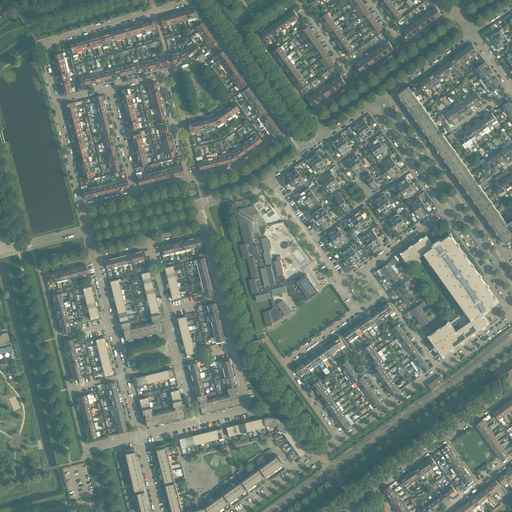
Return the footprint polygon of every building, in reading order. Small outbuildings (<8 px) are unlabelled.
[(380,10),(392,2),(390,0),(383,0),(381,2),(383,5),(379,8),(380,10)] [(358,12),(366,6),(369,4),(368,2),(364,4),(362,2),(355,7),(358,12)] [(387,12),(395,6),(392,2),(380,10),(382,12),(385,9),(387,12)] [(369,11),(367,9),(367,8),(370,6),(369,4),(366,6),(358,12),(361,16),(369,11)] [(387,19),(398,11),(395,6),(387,12),(389,15),(386,17),(387,19)] [(198,7),(189,9),(192,18),(197,17),(196,14),(195,11),(199,8),(198,7)] [(441,15),(436,7),(431,10),(436,18),(441,15)] [(299,17),(293,10),(289,13),(294,21),(299,17)] [(436,18),(431,10),(426,14),(432,21),(436,18)] [(365,21),(372,16),(376,13),(375,11),(371,14),(369,11),(361,16),(365,21)] [(394,21),(402,16),(398,11),(387,19),(388,21),(392,18),(394,21)] [(294,21),(289,13),(284,16),(289,24),(294,21)] [(319,25),(331,17),(327,13),(319,18),(322,21),(318,24),(319,25)] [(376,20),(374,18),(377,15),(376,13),(372,16),(365,21),(368,26),(376,20)] [(432,21),(426,14),(422,17),(427,25),(432,21)] [(289,24),(284,16),(279,20),(285,27),(289,24)] [(326,27),(334,22),(331,17),(319,25),(321,27),(324,25),(326,27)] [(427,25),(422,17),(417,20),(422,28),(427,25)] [(153,20),(148,21),(151,30),(151,33),(157,31),(153,20)] [(285,27),(279,20),(275,23),(280,31),(285,27)] [(371,30),(379,25),(383,22),(381,20),(378,23),(376,20),(368,26),(371,30)] [(422,28),(417,20),(412,24),(418,31),(422,28)] [(202,22),(194,27),(197,32),(205,26),(202,22)] [(326,35),(337,27),(334,22),(326,27),(328,30),(325,33),(326,35)] [(382,30),(381,28),(380,27),(384,24),(383,22),(379,25),(371,30),(375,35),(382,30)] [(143,23),(138,24),(141,33),(142,35),(147,34),(146,32),(143,23)] [(280,31),(275,23),(270,26),(275,34),(280,31)] [(418,31),(412,24),(408,27),(413,35),(418,31)] [(205,26),(197,32),(200,36),(208,30),(205,26)] [(275,34),(270,26),(265,30),(271,37),(275,34)] [(304,37),(311,31),(315,29),(313,27),(310,29),(308,26),(300,32),(304,37)] [(129,27),(124,28),(126,37),(127,40),(132,38),(131,36),(129,27)] [(333,37),(340,31),(337,27),(326,35),(327,36),(331,34),(333,37)] [(413,35),(408,27),(403,30),(408,38),(413,35)] [(505,35),(502,31),(504,30),(502,28),(495,33),(500,39),(505,35)] [(314,36),(313,34),(312,33),(316,30),(315,29),(311,31),(304,37),(307,41),(314,36)] [(208,30),(200,36),(203,40),(211,35),(208,30)] [(271,37),(265,30),(261,33),(266,41),(271,37)] [(333,44),(344,36),(340,31),(333,37),(335,40),(331,42),(333,44)] [(500,39),(495,33),(489,38),(490,40),(492,39),(495,43),(500,39)] [(104,34),(99,36),(102,45),(102,47),(107,46),(106,43),(104,34)] [(211,35),(203,40),(206,44),(214,39),(211,35)] [(504,45),(511,40),(509,38),(507,39),(505,35),(500,39),(504,45)] [(310,46),(318,40),(321,38),(320,36),(316,39),(314,36),(307,41),(310,46)] [(340,46),(347,41),(344,36),(333,44),(334,46),(338,43),(340,46)] [(321,45),(320,43),(319,42),(323,40),(321,38),(318,40),(310,46),(314,51),(321,45)] [(214,39),(206,44),(209,49),(217,43),(214,39)] [(504,45),(500,39),(495,43),(497,46),(496,48),(497,50),(504,45)] [(339,53),(350,45),(347,41),(340,46),(342,49),(338,51),(339,53)] [(393,49),(388,41),(383,45),(389,52),(393,49)] [(74,43),(69,44),(72,53),(73,55),(78,54),(78,53),(77,52),(74,43)] [(198,51),(192,43),(188,46),(193,54),(198,51)] [(467,46),(467,47),(474,56),(475,55),(474,53),(477,51),(472,44),(469,46),(469,45),(467,46)] [(317,55),(324,50),(328,47),(327,45),(323,48),(321,45),(314,51),(317,55)] [(346,55),(354,50),(350,45),(339,53),(340,55),(344,52),(346,55)] [(389,52),(383,45),(379,48),(384,55),(389,52)] [(193,54),(188,46),(184,49),(189,57),(193,54)] [(276,56),(284,51),(280,46),(273,51),(276,56)] [(465,49),(463,50),(468,57),(471,55),(473,57),(474,56),(467,47),(467,46),(467,47),(465,48),(465,49)] [(328,54),(326,52),(329,49),(328,47),(324,50),(317,55),(320,60),(328,54)] [(384,55),(379,48),(374,51),(379,59),(384,55)] [(182,51),(180,51),(182,60),(186,59),(189,57),(184,49),(182,51)] [(458,53),(459,53),(465,63),(470,60),(468,57),(463,50),(461,52),(460,51),(458,53)] [(222,51),(215,56),(218,60),(226,55),(222,51)] [(279,61),(287,56),(284,51),(276,56),(279,61)] [(379,59),(374,51),(369,54),(375,62),(379,59)] [(456,55),(454,57),(455,58),(459,64),(462,61),(464,64),(465,63),(459,53),(458,53),(456,54),(456,55)] [(324,64),(331,59),(335,56),(333,55),(330,57),(328,54),(320,60),(324,64)] [(375,62),(369,54),(365,58),(370,65),(375,62)] [(218,60),(216,62),(219,66),(221,65),(229,59),(226,55),(218,60)] [(283,66),(290,60),(287,56),(279,61),(283,66)] [(335,64),(333,62),(332,61),(336,58),(335,56),(331,59),(324,64),(327,69),(335,64)] [(370,65),(365,58),(360,61),(365,69),(370,65)] [(450,60),(450,61),(457,70),(458,69),(457,67),(460,65),(459,64),(455,58),(452,59),(450,60)] [(229,59),(221,65),(224,69),(232,63),(229,59)] [(286,70),(294,65),(290,60),(283,66),(286,70)] [(448,62),(446,64),(451,71),(453,73),(457,70),(450,61),(450,60),(448,62)] [(365,69),(360,61),(355,65),(361,72),(365,69)] [(485,62),(475,69),(478,74),(485,68),(484,66),(485,65),(487,64),(485,62)] [(232,63),(224,69),(227,73),(234,67),(232,63)] [(441,66),(442,67),(448,76),(450,75),(448,73),(451,71),(446,64),(444,65),(443,65),(441,66)] [(289,75),(297,70),(294,65),(286,70),(289,75)] [(439,68),(437,70),(442,77),(444,80),(448,76),(442,67),(441,66),(441,67),(439,68)] [(234,67),(227,73),(230,77),(237,72),(234,67)] [(485,68),(478,74),(481,78),(491,71),(490,69),(488,70),(487,71),(485,68)] [(293,80),(300,74),(297,70),(289,75),(293,80)] [(433,73),(432,73),(433,73),(439,83),(441,82),(439,79),(442,77),(437,70),(435,72),(434,71),(433,73)] [(481,78),(479,79),(482,84),(491,77),(490,75),(491,74),(493,73),(491,71),(481,78)] [(237,72),(230,77),(233,81),(240,76),(237,72)] [(431,75),(428,76),(435,86),(439,83),(433,73),(432,73),(430,74),(431,75)] [(296,84),(304,79),(300,74),(293,80),(296,84)] [(346,83),(340,75),(335,79),(341,86),(346,83)] [(240,76),(233,81),(236,85),(243,80),(240,76)] [(424,79),(424,80),(431,89),(435,86),(428,76),(426,78),(426,77),(424,79)] [(491,77),(482,84),(485,88),(488,87),(498,80),(496,77),(494,79),(493,80),(491,77)] [(299,89),(307,84),(304,79),(296,84),(299,89)] [(341,86),(335,79),(331,82),(336,90),(341,86)] [(422,81),(419,83),(424,90),(428,88),(429,90),(431,89),(424,80),(424,79),(423,79),(421,80),(422,81)] [(243,80),(236,85),(239,90),(247,84),(243,80)] [(498,80),(488,87),(491,91),(498,86),(496,84),(497,83),(499,82),(498,80)] [(336,90),(331,82),(326,85),(332,93),(336,90)] [(332,93),(326,85),(321,89),(327,96),(332,93)] [(248,86),(240,92),(243,96),(251,91),(248,86)] [(511,221),(507,226),(488,200),(477,185),(482,181),(482,180),(481,180),(481,179),(480,179),(476,182),(442,135),(447,132),(445,130),(445,129),(444,128),(443,128),(439,131),(411,92),(416,89),(416,88),(415,87),(414,87),(410,90),(407,87),(398,94),(400,97),(401,97),(404,100),(403,101),(437,149),(438,148),(441,151),(439,152),(444,159),(445,158),(448,162),(447,162),(452,169),(453,168),(455,172),(454,173),(459,180),(460,179),(463,182),(461,183),(496,231),(497,230),(499,234),(498,234),(503,241),(504,240),(506,242),(511,237),(511,221)] [(327,96),(321,89),(317,92),(322,99),(327,96)] [(251,91),(243,96),(246,100),(254,95),(251,91)] [(322,99),(317,92),(312,95),(318,103),(322,99)] [(481,99),(478,94),(476,92),(472,95),(479,105),(481,103),(479,101),(481,99)] [(254,95),(246,100),(249,104),(257,99),(254,95)] [(318,103),(312,95),(307,99),(313,106),(318,103)] [(479,105),(472,95),(467,98),(472,105),(475,104),(477,107),(479,105)] [(472,105),(467,98),(463,101),(470,111),(472,110),(470,107),(472,105)] [(257,99),(249,104),(252,109),(260,103),(257,99)] [(470,111),(463,101),(459,104),(464,111),(466,110),(468,113),(470,111)] [(503,112),(511,105),(511,102),(510,104),(509,101),(499,108),(503,112)] [(234,102),(230,106),(235,113),(240,110),(234,102)] [(260,103),(252,109),(255,113),(263,108),(260,103)] [(464,111),(459,104),(454,108),(461,118),(464,116),(461,113),(464,111)] [(94,108),(90,109),(92,113),(96,113),(105,110),(103,105),(94,108)] [(506,117),(508,115),(511,112),(511,105),(503,112),(506,117)] [(230,106),(226,109),(231,116),(235,113),(230,106)] [(263,108),(255,113),(258,117),(266,112),(263,108)] [(461,118),(454,108),(450,111),(455,118),(457,116),(459,119),(461,118)] [(226,109),(221,112),(227,119),(231,116),(226,109)] [(455,118),(450,111),(445,114),(446,115),(444,117),(449,125),(452,123),(452,124),(455,122),(453,119),(455,118)] [(498,122),(491,113),(489,114),(487,111),(485,113),(492,123),(493,125),(498,122)] [(221,112),(217,115),(223,122),(227,119),(221,112)] [(261,121),(269,116),(266,112),(258,117),(261,121)] [(492,123),(485,113),(483,114),(485,117),(482,119),(487,126),(492,123)] [(217,115),(213,118),(217,126),(223,122),(217,115)] [(264,125),(272,120),(269,116),(261,121),(264,125)] [(213,118),(208,119),(210,128),(217,126),(213,118)] [(487,126),(482,119),(480,121),(478,118),(476,119),(485,131),(489,128),(487,126)] [(363,119),(359,122),(364,129),(369,126),(363,119)] [(485,131),(476,119),(474,121),(476,124),(474,125),(480,134),(485,131)] [(267,130),(275,124),(272,120),(264,125),(267,130)] [(358,122),(354,125),(357,129),(354,131),(357,134),(364,129),(359,122),(358,122)] [(270,134),(278,128),(275,124),(267,130),(270,134)] [(369,126),(364,129),(369,137),(374,134),(371,130),(373,128),(371,124),(369,126)] [(480,134),(474,125),(471,127),(469,124),(467,125),(474,136),(476,138),(480,134)] [(474,136),(467,125),(465,127),(467,130),(465,132),(470,139),(474,136)] [(273,138),(281,133),(278,128),(270,134),(273,138)] [(364,129),(357,134),(359,138),(362,141),(364,140),(365,140),(366,139),(369,137),(364,129)] [(470,139),(465,132),(463,133),(460,130),(458,132),(461,136),(458,138),(463,144),(470,139)] [(255,131),(250,134),(257,144),(261,141),(256,133),(255,131)] [(456,138),(453,134),(452,134),(452,133),(451,133),(447,136),(451,141),(456,138)] [(250,134),(246,137),(247,139),(253,147),(257,144),(250,134)] [(349,140),(347,136),(344,138),(342,134),(337,137),(342,145),(349,140)] [(342,145),(337,137),(332,141),(337,148),(338,148),(342,145)] [(385,143),(382,140),(379,141),(377,138),(372,141),(377,148),(385,143)] [(247,139),(243,142),(249,150),(251,148),(253,147),(247,139)] [(352,149),(350,145),(352,144),(349,140),(342,145),(348,152),(352,149)] [(377,148),(372,141),(369,143),(367,144),(370,148),(368,150),(370,153),(377,148)] [(243,142),(239,145),(241,148),(245,153),(249,150),(243,142)] [(238,143),(233,146),(235,148),(240,156),(245,153),(241,148),(239,145),(238,143)] [(387,153),(385,149),(387,147),(385,143),(377,148),(383,156),(386,154),(387,153)] [(506,143),(502,146),(503,149),(509,156),(511,154),(511,155),(511,151),(508,145),(506,143)] [(348,152),(342,145),(338,148),(337,148),(335,150),(338,154),(340,152),(343,156),(346,154),(348,152)] [(235,148),(231,151),(236,159),(240,156),(235,148)] [(383,156),(377,148),(370,153),(373,157),(375,155),(378,159),(377,160),(378,162),(381,160),(380,158),(383,156)] [(503,149),(499,152),(506,162),(508,160),(507,158),(506,157),(509,156),(503,149)] [(229,152),(227,153),(229,162),(233,161),(236,159),(231,151),(229,152)] [(324,158),(322,154),(319,156),(317,152),(312,155),(317,163),(324,158)] [(499,152),(495,155),(500,162),(502,160),(503,161),(504,163),(506,162),(499,152)] [(363,159),(360,155),(358,157),(355,153),(350,156),(356,164),(363,159)] [(493,153),(489,156),(497,168),(500,166),(498,165),(497,164),(500,162),(495,155),(493,153)] [(317,163),(312,155),(307,159),(310,162),(307,164),(310,168),(317,163)] [(356,164),(350,156),(346,160),(348,163),(346,165),(349,169),(356,164)] [(489,156),(484,159),(486,161),(491,168),(493,167),(494,168),(495,170),(497,168),(489,156)] [(201,157),(196,158),(197,160),(199,169),(204,168),(202,159),(201,157)] [(390,157),(386,160),(391,167),(397,163),(398,162),(396,159),(394,161),(390,157)] [(327,167),(325,163),(327,161),(324,158),(317,163),(323,170),(327,167)] [(484,158),(479,162),(482,165),(480,167),(484,172),(486,171),(489,174),(491,173),(489,171),(489,170),(491,168),(486,161),(484,159),(484,158)] [(366,168),(363,164),(366,163),(363,159),(356,164),(361,171),(364,169),(366,168)] [(381,160),(378,162),(380,164),(381,163),(384,167),(381,169),(384,172),(391,167),(386,160),(383,162),(381,160)] [(323,170),(317,163),(310,168),(313,171),(315,170),(318,173),(323,170)] [(397,163),(391,167),(396,175),(401,172),(398,167),(399,167),(397,163)] [(361,171),(356,164),(349,169),(351,173),(354,171),(356,175),(358,173),(361,171)] [(303,173),(300,169),(298,171),(295,167),(290,171),(296,178),(303,173)] [(391,167),(384,172),(387,176),(389,174),(392,178),(393,177),(394,176),(396,175),(391,167)] [(296,178),(290,171),(286,174),(291,181),(296,178)] [(338,177),(335,173),(333,175),(330,171),(326,174),(331,182),(338,177)] [(136,173),(136,175),(139,185),(144,183),(142,174),(141,172),(136,173)] [(376,178),(374,174),(371,176),(369,172),(367,174),(364,175),(364,176),(369,183),(376,178)] [(306,182),(303,179),(305,177),(303,173),(296,178),(301,186),(304,184),(306,182)] [(331,182),(326,174),(321,178),(324,181),(321,183),(324,187),(331,182)] [(511,184),(511,179),(510,176),(507,177),(505,174),(503,176),(510,186),(511,184)] [(510,186),(503,176),(501,177),(503,180),(501,182),(506,189),(510,186)] [(341,186),(338,182),(341,180),(338,177),(331,182),(336,189),(339,187),(341,186)] [(411,185),(405,177),(401,181),(406,188),(411,185)] [(301,186),(296,178),(291,181),(288,183),(291,187),(294,185),(296,189),(301,186)] [(379,187),(377,183),(379,182),(376,178),(369,183),(374,190),(379,187)] [(401,181),(399,182),(396,184),(399,188),(396,189),(399,193),(406,188),(401,181)] [(506,189),(501,182),(499,184),(496,181),(492,184),(499,194),(501,192),(506,189)] [(336,189),(331,182),(324,187),(326,190),(329,189),(332,192),(336,189)] [(81,187),(81,189),(84,198),(89,197),(87,188),(86,185),(81,187)] [(416,192),(411,185),(406,188),(411,196),(416,192)] [(307,188),(304,190),(309,197),(316,192),(314,188),(311,190),(308,186),(307,188)] [(411,196),(406,188),(399,193),(401,197),(404,195),(407,199),(411,196)] [(304,190),(299,193),(302,197),(299,199),(302,202),(305,201),(304,201),(309,197),(304,190)] [(391,199),(389,195),(386,197),(384,194),(386,193),(384,191),(381,193),(382,194),(379,196),(384,204),(391,199)] [(316,192),(309,197),(314,205),(316,203),(319,201),(316,198),(319,196),(316,192)] [(339,193),(336,195),(334,197),(337,200),(335,202),(337,206),(345,201),(339,193)] [(377,198),(374,199),(377,203),(374,205),(377,209),(380,207),(379,207),(384,204),(379,196),(377,198)] [(424,204),(419,196),(414,200),(419,207),(424,204)] [(309,197),(304,201),(305,201),(310,208),(314,205),(309,197)] [(394,208),(392,204),(394,202),(391,199),(384,204),(389,211),(394,208)] [(419,207),(414,200),(409,203),(412,207),(410,209),(412,212),(419,207)] [(350,208),(345,201),(337,206),(340,209),(342,208),(345,211),(347,210),(350,208)] [(429,211),(427,208),(429,206),(426,202),(424,204),(419,207),(425,215),(429,211)] [(389,211),(384,204),(379,207),(380,207),(385,214),(389,211)] [(240,224),(252,221),(255,233),(260,232),(258,227),(262,226),(259,217),(262,216),(254,205),(250,206),(251,207),(240,209),(238,213),(240,223),(240,224)] [(319,207),(317,209),(323,216),(330,211),(327,207),(325,209),(322,205),(319,207)] [(425,215),(419,207),(412,212),(415,216),(417,214),(420,218),(425,215)] [(314,209),(311,212),(312,214),(313,213),(314,214),(315,216),(313,218),(316,221),(318,220),(323,216),(317,209),(315,210),(314,209)] [(330,211),(323,216),(328,224),(331,221),(333,220),(332,220),(330,217),(333,215),(330,211)] [(366,217),(364,213),(361,214),(359,211),(358,211),(356,213),(354,214),(359,221),(364,218),(366,217)] [(405,218),(402,214),(400,216),(397,212),(392,215),(398,223),(405,218)] [(354,214),(352,216),(349,217),(352,221),(349,223),(352,227),(359,221),(354,214)] [(398,223),(392,215),(388,219),(390,222),(388,224),(391,228),(393,226),(398,223)] [(318,220),(316,221),(316,222),(318,225),(321,223),(321,224),(323,227),(325,226),(328,224),(323,216),(318,220)] [(369,226),(366,222),(369,220),(366,217),(364,218),(359,221),(365,229),(369,226)] [(408,227),(405,223),(408,221),(405,218),(398,223),(403,230),(408,227)] [(284,274),(284,273),(283,273),(280,260),(281,259),(280,256),(281,256),(276,257),(277,260),(272,261),(271,256),(271,255),(271,256),(269,251),(271,251),(270,251),(267,237),(260,238),(259,236),(261,236),(260,232),(255,233),(252,221),(240,224),(243,234),(242,234),(243,234),(245,243),(240,245),(244,259),(243,259),(244,259),(247,258),(252,279),(249,280),(252,293),(252,294),(255,293),(257,301),(271,298),(273,308),(269,310),(263,312),(267,326),(273,325),(273,324),(285,315),(285,316),(291,312),(282,300),(275,305),(273,295),(287,291),(285,283),(284,283),(282,276),(279,277),(279,275),(284,274)] [(365,229),(359,221),(352,227),(355,230),(357,229),(360,232),(365,229)] [(345,232),(342,228),(340,230),(338,227),(340,226),(338,223),(333,227),(334,228),(332,229),(338,237),(345,232)] [(403,230),(398,223),(393,226),(398,233),(403,230)] [(338,237),(332,229),(328,233),(330,237),(328,238),(330,242),(338,237)] [(377,237),(372,230),(367,233),(373,240),(377,237)] [(348,241),(345,237),(347,236),(345,232),(338,237),(343,244),(345,243),(347,241),(348,241)] [(373,240),(367,233),(363,236),(365,240),(363,242),(366,246),(373,240)] [(436,351),(437,351),(438,350),(443,356),(486,326),(489,323),(483,314),(490,309),(489,307),(498,301),(450,234),(441,240),(440,239),(433,244),(426,235),(400,254),(408,264),(410,263),(411,265),(412,265),(415,263),(417,264),(418,264),(420,263),(420,261),(420,259),(418,257),(424,253),(466,313),(460,317),(459,316),(450,322),(449,321),(428,336),(435,346),(433,347),(436,351)] [(343,244),(338,237),(330,242),(333,246),(336,244),(338,248),(343,244)] [(383,245),(377,237),(373,240),(378,248),(383,245)] [(378,248),(373,240),(366,246),(368,249),(371,248),(373,251),(378,248)] [(358,251),(356,247),(353,249),(350,245),(348,247),(346,248),(351,256),(358,251)] [(351,256),(346,248),(341,252),(346,259),(351,256)] [(361,260),(358,256),(361,255),(358,251),(351,256),(356,263),(359,261),(361,260)] [(356,263),(351,256),(346,259),(352,267),(356,263)] [(393,259),(385,265),(391,273),(394,270),(391,266),(396,263),(393,259)] [(88,273),(86,265),(75,267),(77,276),(88,273)] [(385,265),(377,271),(379,275),(384,271),(387,276),(391,273),(385,265)] [(394,270),(391,273),(396,281),(404,275),(402,271),(399,273),(396,269),(394,270)] [(390,280),(385,283),(388,286),(396,281),(391,273),(387,276),(390,280)] [(319,292),(306,274),(307,274),(306,274),(301,278),(299,274),(288,282),(292,297),(295,296),(297,300),(301,297),(305,302),(319,292),(319,291),(319,292)] [(151,277),(142,279),(139,279),(141,285),(143,284),(152,282),(151,277)] [(409,291),(406,287),(411,284),(408,280),(400,286),(406,294),(409,291)] [(406,294),(400,286),(392,292),(395,296),(399,293),(402,297),(406,294)] [(411,302),(419,296),(417,292),(412,295),(409,291),(406,294),(411,302)] [(411,302),(406,294),(402,297),(405,301),(400,304),(403,308),(411,302)] [(383,303),(381,304),(382,306),(383,305),(389,313),(390,315),(395,312),(393,309),(388,302),(384,304),(383,303)] [(425,312),(422,308),(426,305),(423,302),(415,307),(421,315),(425,312)] [(382,306),(379,308),(384,316),(389,313),(383,305),(382,306)] [(421,315),(415,307),(407,313),(410,317),(414,314),(417,318),(421,315)] [(374,309),(372,311),(373,312),(374,311),(380,319),(384,316),(379,308),(376,311),(374,309)] [(373,312),(370,315),(375,322),(377,325),(382,321),(380,319),(374,311),(373,312)] [(426,323),(434,317),(432,314),(428,317),(425,312),(421,315),(426,323)] [(163,331),(161,321),(160,321),(159,319),(161,318),(160,314),(150,316),(151,319),(151,321),(152,321),(153,323),(142,326),(131,329),(130,326),(131,326),(130,324),(130,321),(120,323),(121,328),(123,328),(124,330),(123,330),(125,340),(163,331)] [(366,315),(363,317),(365,319),(366,318),(371,325),(373,328),(377,325),(375,322),(370,315),(367,317),(366,315)] [(426,323),(421,315),(417,318),(420,322),(416,325),(418,329),(426,323)] [(365,319),(361,321),(367,328),(371,325),(366,318),(365,319)] [(357,322),(355,323),(356,325),(357,324),(362,332),(367,328),(361,321),(358,323),(357,322)] [(356,325),(352,327),(358,335),(362,332),(357,324),(356,325)] [(393,328),(390,329),(394,334),(401,328),(400,327),(398,324),(397,325),(393,328)] [(401,328),(394,334),(397,338),(404,333),(402,330),(404,328),(402,326),(400,327),(401,328)] [(348,328),(346,330),(347,331),(348,330),(353,338),(358,335),(352,327),(349,330),(348,328)] [(347,331),(343,334),(349,341),(353,338),(348,330),(347,331)] [(0,346),(10,344),(7,332),(1,334),(1,335),(0,335),(0,346)] [(404,333),(397,338),(400,343),(408,337),(407,336),(404,333)] [(408,337),(400,343),(403,347),(411,342),(408,338),(410,337),(408,335),(407,336),(408,337)] [(344,344),(339,337),(336,339),(334,338),(332,339),(333,341),(334,340),(340,348),(344,344)] [(334,340),(333,341),(330,343),(335,351),(340,348),(334,340)] [(403,347),(401,349),(404,353),(406,352),(414,346),(413,345),(411,342),(403,347)] [(335,351),(330,343),(327,346),(326,344),(323,346),(325,347),(326,346),(331,354),(335,351)] [(367,353),(374,348),(371,343),(363,349),(366,352),(364,353),(366,355),(368,354),(367,353)] [(414,346),(406,352),(410,356),(417,351),(417,350),(415,347),(416,346),(415,344),(413,345),(414,346)] [(11,346),(0,348),(0,353),(10,351),(11,358),(14,358),(11,346)] [(331,354),(326,346),(325,347),(321,350),(327,357),(331,354)] [(370,358),(377,352),(374,348),(367,353),(368,354),(370,358)] [(327,357),(321,350),(318,352),(317,350),(315,352),(316,354),(317,353),(322,360),(327,357)] [(417,351),(410,356),(413,360),(420,355),(419,354),(417,351)] [(373,362),(380,357),(377,352),(370,358),(372,361),(371,362),(372,364),(374,363),(373,362)] [(322,360),(317,353),(316,354),(312,356),(318,363),(322,360)] [(413,360),(410,362),(413,366),(423,359),(421,356),(423,355),(421,353),(419,354),(420,355),(413,360)] [(318,363),(312,356),(309,358),(308,357),(306,358),(307,360),(308,359),(313,366),(318,363)] [(381,363),(384,361),(380,357),(373,362),(374,363),(376,366),(381,363)] [(308,359),(307,360),(304,362),(309,370),(313,366),(308,359)] [(423,359),(413,366),(416,371),(426,364),(426,363),(423,359)] [(409,370),(404,360),(400,362),(404,372),(409,370)] [(340,366),(339,366),(342,371),(350,365),(349,364),(347,361),(344,363),(340,366)] [(426,364),(416,371),(420,375),(422,374),(430,368),(427,365),(429,364),(427,361),(426,363),(426,364)] [(309,370),(304,362),(300,364),(299,363),(297,364),(298,366),(299,365),(305,373),(309,370)] [(350,365),(342,371),(346,375),(353,370),(351,366),(352,365),(351,363),(349,364),(350,365)] [(384,368),(381,363),(376,366),(373,368),(376,372),(374,373),(376,375),(377,374),(376,373),(384,368)] [(299,365),(298,366),(295,369),(300,376),(305,373),(299,365)] [(380,377),(387,372),(384,368),(376,373),(377,374),(380,377)] [(353,370),(346,375),(349,379),(356,374),(355,373),(353,370)] [(383,382),(390,376),(393,375),(390,370),(387,372),(380,377),(382,381),(380,382),(382,384),(384,383),(383,382)] [(349,379),(346,381),(349,386),(352,384),(355,382),(359,378),(357,375),(359,374),(357,372),(355,373),(356,374),(349,379)] [(431,390),(444,380),(441,375),(428,385),(431,390)] [(359,378),(355,382),(358,386),(365,381),(365,380),(362,376),(359,378)] [(386,386),(393,381),(390,376),(383,382),(384,383),(386,386)] [(365,381),(358,386),(361,391),(369,385),(366,382),(368,381),(366,378),(365,380),(365,381)] [(313,385),(312,385),(315,389),(313,390),(315,392),(316,391),(315,390),(323,384),(320,380),(317,381),(313,385)] [(389,390),(396,385),(393,381),(386,386),(388,389),(387,391),(388,393),(390,392),(389,390)] [(104,384),(105,390),(116,387),(115,382),(104,384)] [(323,384),(315,390),(316,391),(319,394),(326,389),(328,387),(325,383),(323,384)] [(369,385),(361,391),(364,395),(372,390),(371,388),(369,385)] [(392,395),(400,390),(396,385),(389,390),(390,392),(392,395)] [(229,396),(218,398),(220,408),(239,403),(237,394),(236,394),(236,392),(237,391),(236,386),(226,389),(226,388),(219,390),(217,391),(218,394),(227,392),(228,393),(229,393),(229,396)] [(372,390),(364,395),(367,399),(375,394),(373,391),(374,390),(373,387),(371,388),(372,390)] [(326,389),(319,394),(321,397),(319,399),(321,401),(322,400),(322,399),(329,393),(326,389)] [(207,401),(206,399),(207,399),(207,397),(216,394),(215,391),(206,393),(206,394),(196,396),(197,401),(199,401),(200,403),(199,403),(201,413),(220,408),(218,398),(207,401)] [(329,393),(322,399),(322,400),(325,403),(332,398),(329,393)] [(375,394),(367,399),(370,404),(378,398),(377,397),(375,394)] [(378,398),(370,404),(374,408),(381,403),(379,399),(380,398),(379,396),(377,397),(378,398)] [(332,398),(325,403),(327,406),(326,408),(327,410),(329,409),(328,407),(336,402),(332,398)] [(175,409),(163,412),(166,422),(185,417),(182,407),(181,408),(181,405),(183,405),(181,400),(172,402),(165,404),(162,404),(163,408),(173,405),(173,407),(174,407),(175,409)] [(336,402),(328,407),(329,409),(331,412),(339,407),(338,406),(340,405),(338,401),(336,403),(336,402)] [(120,403),(112,405),(109,406),(111,411),(113,410),(122,408),(120,403)] [(511,410),(507,403),(502,406),(507,413),(511,410)] [(152,415),(151,412),(152,412),(152,410),(162,408),(161,405),(151,407),(142,410),(143,415),(145,414),(145,417),(144,417),(147,426),(166,422),(163,412),(152,415)] [(507,413),(502,406),(498,409),(503,416),(507,413)] [(339,407),(331,412),(333,415),(332,416),(334,419),(335,417),(334,416),(342,411),(339,407)] [(503,416),(498,409),(493,412),(498,419),(503,416)] [(342,411),(334,416),(335,417),(337,421),(345,415),(342,411)] [(345,415),(337,421),(340,424),(338,425),(340,427),(341,426),(341,425),(350,418),(347,414),(345,415)] [(290,425),(288,424),(286,422),(285,421),(284,420),(281,419),(278,418),(275,417),(274,417),(272,417),(271,417),(269,417),(268,417),(267,417),(264,417),(267,427),(268,427),(269,427),(270,427),(272,427),(273,427),(274,427),(275,427),(275,426),(277,427),(277,428),(278,428),(279,429),(280,430),(281,430),(282,431),(282,432),(283,432),(283,433),(292,427),(290,425)] [(350,418),(341,425),(341,426),(344,430),(351,424),(353,423),(350,418)] [(479,429),(486,424),(483,419),(475,424),(479,429)] [(482,433),(489,428),(486,424),(479,429),(482,433)] [(286,437),(294,431),(292,427),(283,433),(286,437)] [(485,437),(492,432),(489,428),(482,433),(485,437)] [(289,441),(297,435),(294,431),(286,437),(289,441)] [(488,442),(495,437),(492,432),(485,437),(488,442)] [(292,445),(300,439),(297,435),(289,441),(292,445)] [(491,446),(498,441),(495,437),(488,442),(491,446)] [(295,449),(303,443),(300,439),(292,445),(295,449)] [(494,451),(502,446),(498,441),(491,446),(494,451)] [(298,453),(306,447),(303,443),(295,449),(291,452),(294,455),(298,453)] [(175,482),(174,480),(175,480),(167,447),(165,447),(164,445),(165,444),(156,446),(172,511),(194,511),(194,510),(186,511),(182,511),(183,511),(175,482)] [(442,455),(450,449),(447,444),(439,450),(439,451),(439,450),(442,455)] [(497,455),(505,450),(502,446),(494,451),(497,455)] [(300,457),(309,451),(306,447),(298,453),(300,457)] [(149,511),(143,489),(134,448),(125,450),(125,451),(126,453),(125,453),(134,491),(135,493),(134,493),(138,511),(149,511)] [(447,458),(454,453),(450,449),(442,455),(445,459),(446,460),(448,458),(447,458)] [(501,460),(508,455),(505,450),(497,455),(501,460)] [(451,462),(457,458),(454,453),(447,458),(448,458),(451,462)] [(281,464),(283,462),(283,463),(284,462),(278,455),(268,462),(274,470),(282,465),(281,464)] [(437,465),(431,457),(427,460),(433,468),(437,465)] [(454,467),(460,462),(457,458),(451,462),(454,467)] [(433,468),(427,460),(422,463),(428,472),(433,468)] [(266,476),(274,470),(268,462),(250,475),(256,483),(264,478),(263,477),(265,475),(266,476)] [(457,471),(463,467),(460,462),(454,467),(452,468),(455,473),(457,471)] [(428,472),(422,463),(418,467),(424,475),(428,472)] [(424,475),(418,467),(414,470),(419,478),(424,475)] [(460,475),(466,471),(463,467),(457,471),(460,475)] [(419,478),(414,470),(409,473),(415,481),(419,478)] [(463,480),(469,475),(466,471),(460,475),(463,480)] [(511,478),(511,477),(507,471),(503,474),(508,482),(511,478)] [(415,481),(409,473),(405,476),(411,484),(415,481)] [(508,482),(503,474),(498,478),(504,485),(508,482)] [(250,475),(240,482),(232,488),(238,496),(246,490),(245,490),(247,488),(248,489),(256,483),(250,475)] [(473,480),(469,475),(463,480),(466,484),(473,480)] [(411,484),(405,476),(400,479),(406,487),(411,484)] [(501,487),(496,480),(491,483),(497,490),(501,487)] [(497,490),(491,483),(487,487),(493,494),(497,490)] [(393,490),(389,486),(383,490),(387,495),(393,490)] [(457,493),(453,487),(448,490),(452,496),(457,493)] [(493,494),(487,487),(483,490),(488,497),(493,494)] [(232,488),(222,495),(214,501),(220,509),(228,503),(227,503),(229,501),(230,502),(238,496),(232,488)] [(452,496),(448,490),(446,488),(442,491),(444,493),(448,499),(452,496)] [(390,499),(398,493),(395,489),(393,490),(387,495),(390,499)] [(488,497),(483,490),(479,493),(484,500),(488,497)] [(393,503),(401,498),(398,493),(390,499),(393,503)] [(448,499),(444,493),(439,496),(444,502),(448,499)] [(484,500),(479,493),(474,496),(480,503),(484,500)] [(444,502),(439,496),(435,499),(439,505),(444,502)] [(480,503),(474,496),(470,500),(475,507),(480,503)] [(396,508),(404,502),(401,498),(393,503),(396,508)] [(439,505),(435,499),(430,502),(435,509),(439,505)] [(435,509),(430,502),(429,500),(424,504),(426,506),(430,511),(435,509)] [(475,507),(470,500),(466,503),(471,510),(475,507)] [(214,501),(206,507),(204,508),(194,510),(194,511),(215,511),(220,509),(214,501)] [(398,511),(399,511),(407,506),(404,502),(396,508),(398,511)] [(468,511),(471,510),(466,503),(461,507),(465,511),(468,511)]
